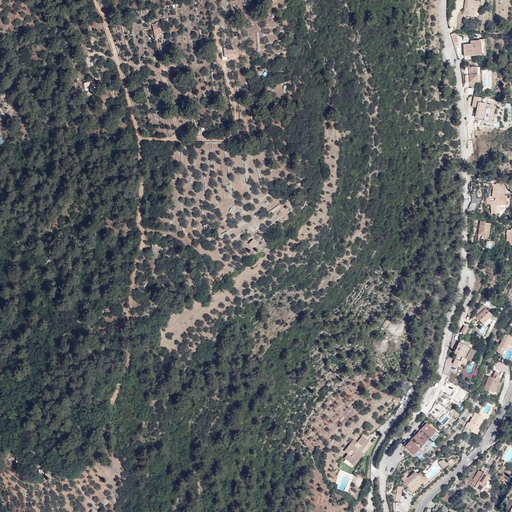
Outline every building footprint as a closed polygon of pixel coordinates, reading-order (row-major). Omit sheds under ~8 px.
[(465,0),(463,15),(473,16),(474,10),(477,11),(478,1),(472,0),(465,0)] [(155,34),(163,32),(160,21),(152,23),(155,34)] [(456,34),(450,34),(453,44),(459,42),(456,34)] [(463,45),(464,56),(481,55),(480,41),(470,41),(470,44),(463,45)] [(470,82),(478,82),(477,67),(469,67),(470,82)] [(94,87),(93,79),(84,80),(85,88),(94,87)] [(474,96),(473,101),(478,102),(477,108),(475,117),(479,118),(484,119),(487,104),(480,103),(481,98),(474,96)] [(487,104),(484,119),(479,118),(479,119),(488,121),(492,105),(487,104)] [(507,202),(507,196),(504,195),(499,194),(499,184),(495,184),(494,185),(493,187),(492,197),(495,198),(495,201),(491,201),(490,199),(489,197),(487,197),(487,204),(490,204),(491,213),(495,213),(495,212),(500,213),(502,207),(501,205),(506,205),(506,202),(507,202)] [(508,191),(503,184),(499,184),(499,194),(504,195),(504,191),(508,191)] [(485,221),(480,221),(478,235),(487,236),(489,223),(485,223),(485,221)] [(260,245),(264,240),(261,236),(256,241),(260,245)] [(163,250),(166,244),(166,243),(160,240),(157,247),(163,250)] [(486,309),(477,317),(483,324),(492,315),(486,309)] [(464,325),(460,332),(465,334),(469,328),(464,325)] [(390,336),(385,333),(382,338),(378,337),(374,339),(373,343),(374,348),(377,350),(381,350),(384,349),(385,345),(386,342),(390,336)] [(511,337),(505,334),(496,351),(503,354),(507,347),(511,349),(511,337)] [(457,354),(453,363),(459,366),(459,367),(461,362),(463,363),(465,358),(470,361),(475,350),(471,348),(473,344),(461,338),(458,346),(456,345),(454,349),(456,350),(454,353),(457,354)] [(457,372),(459,366),(453,363),(451,368),(457,372)] [(484,388),(493,393),(498,381),(500,378),(496,376),(498,372),(496,371),(493,378),(489,376),(484,388)] [(441,392),(451,399),(453,396),(455,396),(459,388),(446,380),(441,392)] [(497,394),(502,383),(498,381),(493,393),(497,394)] [(447,411),(439,404),(430,413),(439,421),(447,411)] [(484,417),(475,412),(469,423),(468,422),(466,427),(470,429),(470,431),(474,433),(478,425),(479,426),(484,417)] [(479,426),(478,425),(474,433),(477,434),(485,418),(484,417),(479,426)] [(435,432),(425,422),(422,425),(424,426),(421,429),(430,438),(435,432)] [(427,440),(417,430),(414,433),(416,435),(413,438),(422,446),(427,440)] [(420,449),(411,440),(408,443),(406,442),(403,445),(414,455),(420,449)] [(405,474),(402,477),(409,486),(411,489),(423,479),(418,473),(415,470),(408,476),(405,474)] [(483,473),(479,470),(474,479),(471,485),(480,491),(488,479),(487,478),(488,475),(484,472),(483,473)] [(408,487),(411,492),(427,479),(420,471),(418,473),(423,479),(411,489),(409,486),(408,487)] [(403,491),(408,487),(409,486),(402,477),(399,482),(398,481),(394,487),(403,491)]
